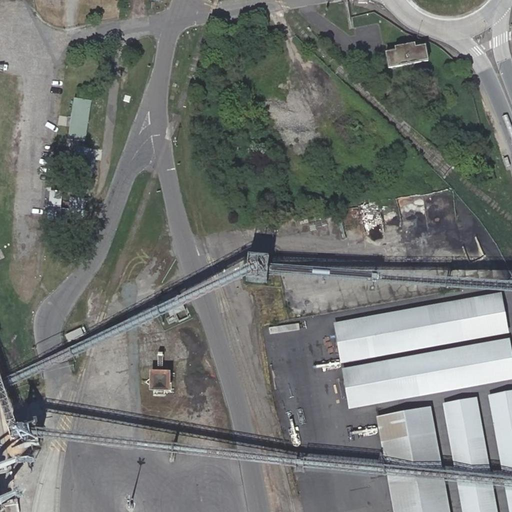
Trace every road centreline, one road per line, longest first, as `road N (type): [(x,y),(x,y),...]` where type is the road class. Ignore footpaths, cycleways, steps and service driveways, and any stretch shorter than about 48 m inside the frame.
road 1 (unclassified): [(48,349),(51,314),(96,257),(133,157),(159,135)]
road 2 (unclassified): [(12,39),(42,43),(175,18)]
road 3 (unclassified): [(159,135),(201,295)]
road 4 (secondary): [(439,30),(476,57),(511,137)]
